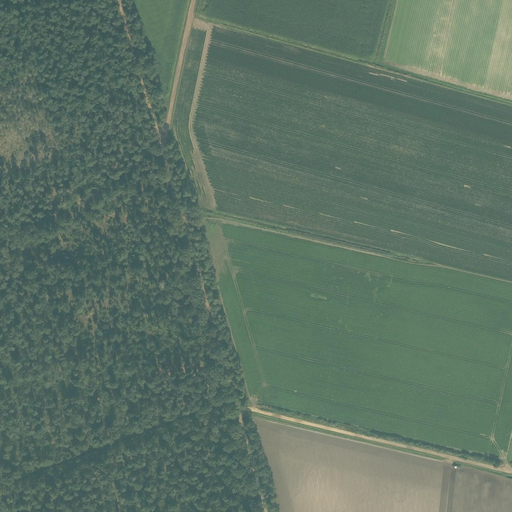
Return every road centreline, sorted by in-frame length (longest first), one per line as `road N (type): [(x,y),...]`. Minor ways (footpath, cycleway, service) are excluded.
road 1 (track): [(511,471),(236,406)]
road 2 (track): [(236,406),(160,137)]
road 3 (track): [(160,137),(101,193),(55,215),(0,225)]
road 4 (track): [(160,137),(121,0)]
road 5 (track): [(196,0),(160,137)]
